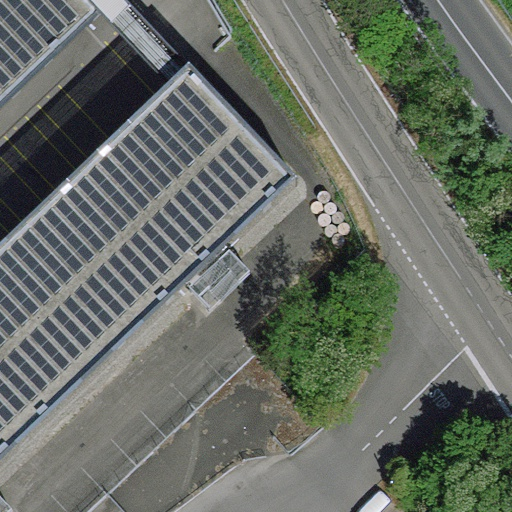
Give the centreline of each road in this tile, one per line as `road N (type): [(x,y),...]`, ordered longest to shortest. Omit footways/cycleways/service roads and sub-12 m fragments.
road 1 (tertiary): [(284,0),(511,355)]
road 2 (secondary): [(511,100),(438,0)]
